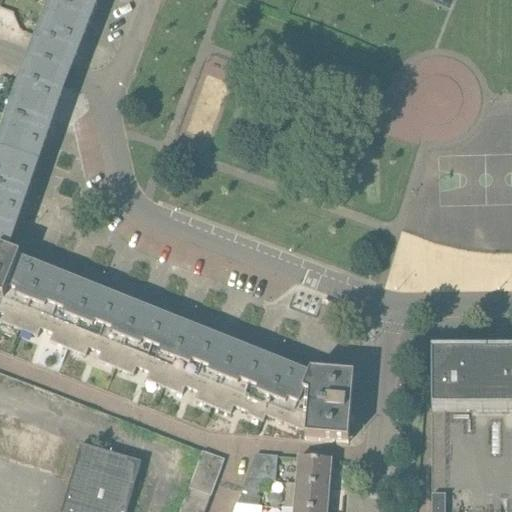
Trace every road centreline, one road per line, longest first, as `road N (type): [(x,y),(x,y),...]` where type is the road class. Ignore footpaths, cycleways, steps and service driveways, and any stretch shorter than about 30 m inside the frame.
road 1 (residential): [(112,95),(107,122),(125,191),(141,211),(386,302)]
road 2 (residential): [(0,365),(207,443),(241,447)]
road 3 (residential): [(386,302),(375,459)]
road 4 (residential): [(241,447),(375,459)]
road 5 (residential): [(386,302),(511,305)]
road 6 (residential): [(112,95),(0,51)]
